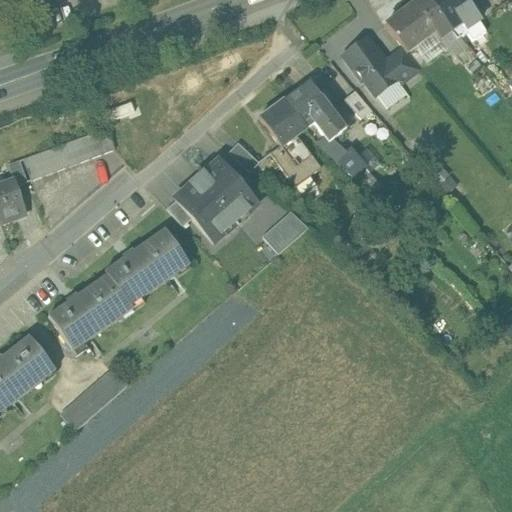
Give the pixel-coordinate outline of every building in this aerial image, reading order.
[(420,0),(385,27),(402,50),(406,55),(413,49),(433,35),(438,41),(450,32),(442,21),(442,22),(425,0),(420,0)] [(463,0),(425,0),(442,22),(442,21),(450,32),(456,41),(459,39),(466,34),(454,15),(467,5),(463,0)] [(433,35),(413,49),(425,65),(445,51),(452,60),(467,50),(459,39),(456,41),(450,32),(438,41),(433,35)] [(383,64),(365,41),(342,57),(361,83),(363,82),(375,98),(396,83),(399,87),(418,73),(405,55),(406,55),(402,50),(383,64)] [(309,83),(285,102),(305,129),(307,128),(314,123),(329,142),(335,138),(341,133),(326,113),(330,111),(309,83)] [(371,112),(354,93),(343,101),(361,121),(371,112)] [(283,100),(259,118),(280,146),(281,148),(297,137),(306,130),(305,129),(285,102),(283,100)] [(329,142),(314,123),(307,128),(322,147),(329,142)] [(106,130),(57,148),(64,170),(114,151),(106,130)] [(297,137),(281,148),(280,146),(270,153),(295,187),(320,168),(297,137)] [(337,159),(346,151),(335,138),(329,142),(322,147),(337,159)] [(260,164),(238,144),(227,155),(249,175),(260,164)] [(57,148),(23,161),(30,183),(64,170),(57,148)] [(433,161),(425,169),(439,185),(448,177),(433,161)] [(20,163),(8,167),(15,185),(15,184),(16,187),(27,184),(20,163)] [(217,163),(174,201),(175,203),(191,221),(213,246),(223,237),(220,234),(244,213),(246,216),(256,207),(217,163)] [(428,180),(419,188),(436,206),(445,198),(428,180)] [(15,185),(0,189),(0,222),(25,214),(16,187),(15,184),(15,185)] [(191,221),(175,203),(166,210),(182,228),(191,221)] [(290,214),(261,239),(277,257),(307,230),(290,214)] [(106,277),(130,308),(188,267),(164,232),(132,254),(131,252),(122,258),(123,260),(104,274),(106,277)] [(130,308),(106,277),(75,298),(74,297),(66,303),(67,304),(47,318),(72,353),(132,311),(130,308)] [(0,414),(54,373),(28,339),(1,360),(0,358),(0,414)] [(112,371),(59,417),(74,434),(127,388),(112,371)]
